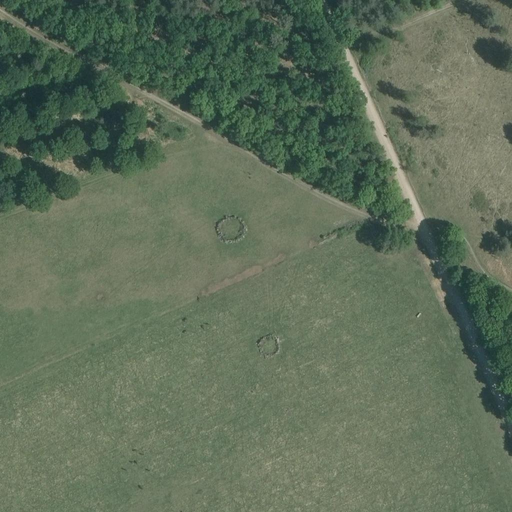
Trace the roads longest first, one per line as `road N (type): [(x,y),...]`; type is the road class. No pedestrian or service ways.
road 1 (track): [(145,91),(379,222),(426,230)]
road 2 (track): [(426,230),(322,0)]
road 3 (track): [(426,230),(511,420)]
road 4 (track): [(0,12),(145,91)]
road 5 (track): [(457,0),(342,47)]
